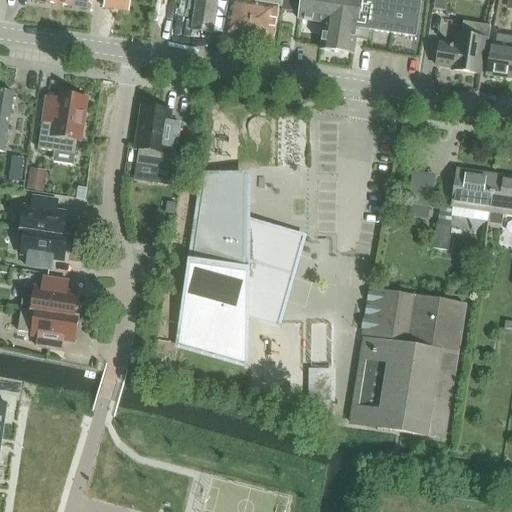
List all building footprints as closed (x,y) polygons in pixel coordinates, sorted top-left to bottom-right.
[(59,0),(58,5),(86,9),(87,0),(59,0)] [(104,0),(104,7),(128,10),(129,0),(104,0)] [(195,0),(191,31),(212,34),(217,0),(195,0)] [(229,0),(224,35),(238,37),(236,48),(253,50),(255,40),(272,42),(274,26),(277,6),(281,7),(282,0),(229,0)] [(300,0),(298,20),(323,23),(319,49),(353,54),(357,29),(414,37),(420,4),(419,3),(419,0),(300,0)] [(434,2),(433,10),(445,11),(446,3),(434,2)] [(282,3),(281,11),(293,12),(295,4),(282,3)] [(440,44),(436,66),(453,68),(453,70),(479,74),(484,40),(487,40),(489,27),(468,24),(466,37),(461,36),(457,35),(456,47),(440,44)] [(490,48),(486,76),(511,79),(511,38),(497,36),(495,49),(490,48)] [(0,91),(0,152),(3,153),(13,93),(0,91)] [(58,98),(46,97),(37,148),(74,154),(76,139),(79,140),(86,98),(68,95),(68,97),(58,96),(58,98)] [(136,164),(173,170),(180,125),(169,123),(170,114),(160,112),(160,110),(143,107),(136,150),(139,150),(136,164)] [(21,182),(23,170),(10,168),(9,180),(21,182)] [(454,205),(490,211),(491,211),(496,174),(459,169),(454,205)] [(43,192),(45,177),(29,174),(27,189),(43,192)] [(489,222),(502,224),(504,213),(511,214),(511,176),(496,174),(491,211),(490,211),(489,222)] [(182,343),(245,361),(246,312),(253,312),(253,315),(278,322),(303,237),(247,221),(248,176),(207,176),(182,343)] [(24,208),(21,230),(25,231),(63,237),(66,214),(56,212),(57,200),(33,197),(32,209),(24,208)] [(326,222),(325,202),(311,203),(311,222),(326,222)] [(436,225),(433,249),(448,251),(451,227),(450,227),(438,225),(436,225)] [(25,231),(21,254),(28,255),(26,267),(51,271),(52,259),(63,260),(67,238),(63,237),(25,231)] [(25,288),(22,309),(73,317),(77,295),(66,293),(68,281),(44,278),(42,289),(35,288),(35,289),(25,288)] [(360,342),(362,343),(350,421),(377,426),(377,428),(383,429),(383,430),(444,440),(466,305),(369,289),(360,342)] [(22,309),(18,331),(32,333),(32,335),(39,336),(37,348),(61,352),(63,340),(74,341),(77,318),(73,317),(22,309)] [(68,348),(66,360),(85,362),(87,350),(68,348)] [(311,400),(324,400),(325,369),(312,369),(311,400)]
